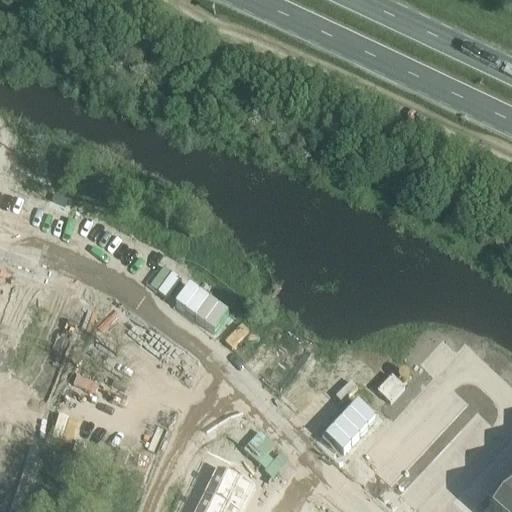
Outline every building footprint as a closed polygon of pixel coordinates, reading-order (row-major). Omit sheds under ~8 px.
[(24,297),(16,318),(54,331),(62,310),(24,297)] [(16,318),(9,338),(47,352),(49,352),(56,332),(54,331),(16,318)] [(9,338),(2,359),(40,372),(47,352),(9,338)] [(2,359),(0,364),(0,382),(33,394),(40,372),(2,359)] [(392,378),(378,394),(391,406),(405,390),(392,378)] [(0,445),(0,469),(8,473),(15,451),(0,445)] [(215,466),(202,492),(240,511),(242,511),(256,486),(215,466)] [(272,485),(267,496),(274,500),(279,489),(272,485)] [(240,511),(202,492),(192,511),(240,511)] [(511,511),(511,492),(493,511),(511,511)]
